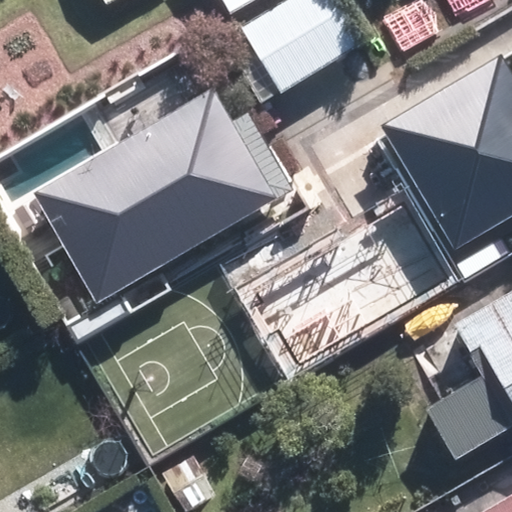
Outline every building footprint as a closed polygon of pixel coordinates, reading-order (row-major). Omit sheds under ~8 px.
[(377,37),(355,0),(285,0),(235,30),(275,97),(377,37)] [(511,46),(395,114),(467,239),(511,213),(511,46)] [(228,77),(49,181),(115,293),(294,190),(228,77)] [(410,175),(344,213),(385,282),(451,244),(410,175)] [(511,286),(467,311),(497,367),(440,397),(468,449),(511,425),(511,286)] [(491,511),(511,511),(511,487),(486,503),(491,511)]
